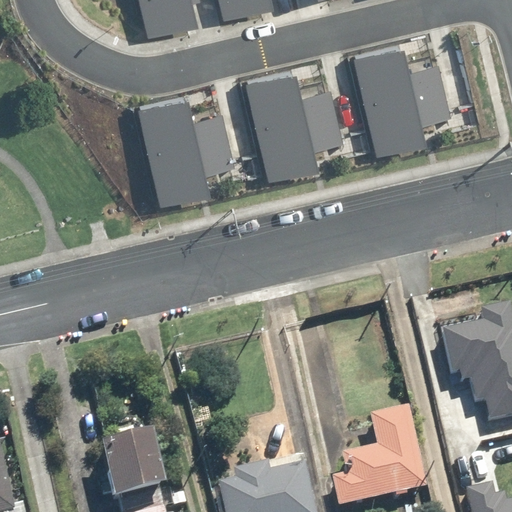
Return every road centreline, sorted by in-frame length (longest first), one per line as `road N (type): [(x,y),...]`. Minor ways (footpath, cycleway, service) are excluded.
road 1 (residential): [(0,312),(511,194)]
road 2 (residential): [(475,0),(135,69),(77,45),(42,0)]
road 3 (unknown): [(0,312),(44,511)]
